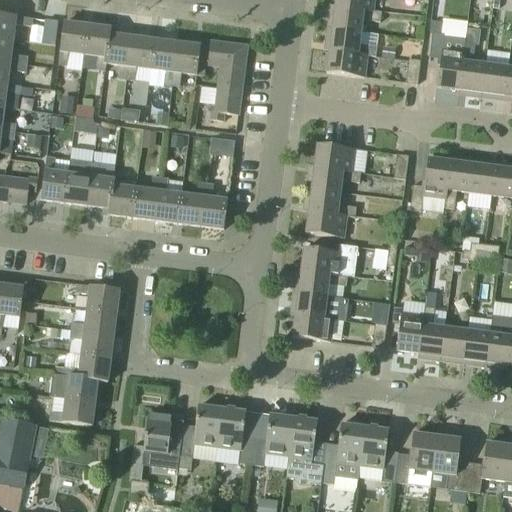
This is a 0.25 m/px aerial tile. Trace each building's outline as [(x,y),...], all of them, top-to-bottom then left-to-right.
[(335,0),(334,8),(373,13),(374,0),(335,0)] [(373,13),(334,8),(334,15),(329,14),(327,30),(360,34),(362,22),(380,24),(381,14),(373,13)] [(32,21),(0,16),(0,39),(12,41),(14,27),(31,29),(32,21)] [(45,22),(44,30),(42,46),(55,48),(58,24),(45,22)] [(86,27),(63,24),(57,67),(66,68),(68,55),(82,57),(86,27)] [(111,31),(109,30),(86,27),(82,57),(97,59),(96,72),(105,73),(106,66),(104,66),(108,36),(110,37),(111,31)] [(330,46),(329,53),(367,58),(375,59),(376,49),(358,46),(360,34),(327,30),(325,45),(330,46)] [(443,36),(432,35),(429,60),(440,61),(436,89),(458,92),(464,45),(465,41),(443,38),(443,36)] [(104,66),(106,66),(119,68),(118,81),(126,82),(131,39),(110,37),(108,36),(104,66)] [(0,39),(0,63),(26,66),(27,58),(10,56),(12,41),(0,39)] [(150,72),(154,42),(131,39),(126,82),(133,83),(135,70),(150,72)] [(154,42),(150,72),(164,73),(163,86),(172,87),(177,45),(154,42)] [(244,72),(247,48),(200,42),(199,48),(200,48),(196,77),(204,79),(205,67),(220,69),(244,72)] [(177,45),(172,87),(179,88),(181,75),(196,77),(200,48),(199,48),(177,45)] [(465,98),(480,100),(485,66),(473,65),(475,47),(464,45),(458,92),(466,93),(465,98)] [(326,75),(364,80),(367,58),(329,53),(326,75)] [(408,61),(405,85),(417,87),(420,63),(408,61)] [(25,75),(26,66),(0,63),(0,86),(7,87),(9,73),(25,75)] [(503,98),(507,69),(485,66),(480,100),(496,102),(496,97),(503,98)] [(244,72),(220,69),(214,114),(211,113),(210,122),(223,124),(224,116),(238,118),(244,72)] [(511,103),(511,69),(507,69),(503,98),(511,99),(510,104),(511,103)] [(0,86),(0,109),(4,110),(6,95),(25,98),(27,89),(20,88),(7,87),(0,86)] [(4,110),(0,109),(0,133),(14,135),(15,126),(2,124),(4,110)] [(0,140),(13,142),(14,135),(0,133),(0,140)] [(229,159),(233,143),(210,137),(206,153),(229,159)] [(317,147),(314,168),(352,173),(355,151),(317,147)] [(396,157),(394,169),(393,180),(405,182),(408,158),(396,157)] [(68,176),(53,174),(55,161),(46,160),(40,202),(64,205),(68,176)] [(449,164),(444,202),(443,210),(453,211),(456,193),(468,195),(472,162),(457,160),(456,164),(449,164)] [(423,199),(444,202),(449,164),(427,161),(423,189),(412,188),(409,212),(421,214),(423,199)] [(488,164),(472,162),(468,195),(491,198),(494,169),(487,168),(488,164)] [(64,205),(86,208),(92,166),(70,163),(68,176),(64,205)] [(113,182),(112,182),(98,180),(100,167),(92,166),(86,208),(108,211),(109,211),(113,182)] [(494,169),(491,198),(511,200),(511,166),(502,166),(502,170),(494,169)] [(360,175),(352,173),(314,168),(313,176),(308,175),(306,191),(339,195),(341,183),(359,185),(360,175)] [(131,220),(135,191),(137,178),(113,175),(112,182),(113,182),(109,211),(108,211),(107,217),(131,220)] [(0,178),(0,203),(26,206),(28,193),(36,194),(37,181),(28,180),(28,182),(0,178)] [(135,191),(131,220),(154,223),(160,181),(152,180),(151,193),(135,191)] [(160,181),(154,223),(177,226),(181,197),(167,195),(169,182),(160,181)] [(200,229),(206,187),(198,186),(197,199),(181,197),(177,226),(200,229)] [(223,232),(227,202),(213,201),(215,188),(206,187),(200,229),(223,232)] [(308,214),(346,219),(354,220),(356,209),(338,207),(339,195),(306,191),(304,206),(309,207),(308,214)] [(346,219),(308,214),(305,236),(343,241),(346,219)] [(389,239),(387,254),(395,255),(397,240),(389,239)] [(477,254),(483,255),(484,247),(470,245),(469,253),(477,254)] [(499,249),(484,247),(483,255),(491,256),(498,257),(499,249)] [(404,249),(403,257),(417,259),(418,251),(404,249)] [(300,272),(338,277),(341,255),(303,250),(300,272)] [(461,261),(476,263),(477,254),(469,253),(462,252),(461,261)] [(385,268),(394,269),(395,255),(387,254),(385,268)] [(490,264),(491,256),(483,255),(477,254),(476,263),(490,264)] [(293,294),(326,298),(328,286),(346,288),(347,278),(338,277),(300,272),(299,279),(295,279),(293,294)] [(0,287),(0,288),(0,329),(2,330),(4,317),(19,319),(23,290),(0,287)] [(86,311),(116,315),(119,292),(77,287),(75,295),(88,297),(86,311)] [(295,317),(333,322),(341,323),(342,313),(325,311),(326,298),(293,294),(291,310),(295,310),(295,317)] [(424,309),(423,317),(418,356),(425,357),(424,361),(440,363),(444,330),(432,328),(434,310),(424,309)] [(71,333),(113,338),(116,315),(86,311),(84,326),(72,325),(71,333)] [(401,315),(399,329),(396,353),(418,356),(423,317),(401,315)] [(292,339),(330,344),(333,322),(295,317),(292,339)] [(491,323),(489,336),(485,369),(500,371),(501,366),(508,367),(511,336),(511,320),(492,318),(491,323)] [(374,326),(371,350),(383,351),(386,327),(374,326)] [(463,361),(467,333),(444,330),(440,363),(455,365),(456,361),(463,361)] [(81,357),(110,361),(113,338),(71,333),(70,341),(82,343),(81,357)] [(485,369),(489,336),(467,333),(463,361),(470,362),(470,367),(485,369)] [(110,361),(81,357),(79,371),(56,368),(55,377),(97,382),(97,384),(107,385),(110,361)] [(48,399),(65,402),(94,405),(97,384),(97,382),(55,377),(51,376),(48,399)] [(63,416),(50,414),(49,423),(91,428),(94,405),(65,402),(63,416)] [(182,434),(179,458),(177,471),(190,472),(194,447),(216,450),(221,411),(198,408),(194,436),(182,434)] [(237,466),(250,467),(253,443),(241,442),(245,414),(221,411),(216,450),(239,453),(237,466)] [(155,455),(179,458),(182,434),(183,427),(171,426),(172,417),(148,414),(142,463),(153,465),(155,455)] [(253,443),(250,467),(263,469),(265,456),(288,459),(293,420),(269,417),(265,445),(253,443)] [(0,486),(24,492),(31,457),(36,429),(36,428),(37,427),(1,420),(0,423),(0,486)] [(312,484),(321,485),(325,453),(313,451),(317,423),(293,420),(288,459),(285,480),(293,481),(299,474),(309,475),(312,484)] [(364,429),(340,426),(337,454),(325,453),(321,485),(334,486),(335,479),(357,482),(359,465),(364,429)] [(36,429),(31,457),(42,460),(48,431),(36,428),(36,429)] [(393,485),(396,462),(384,460),(388,432),(364,429),(359,465),(382,468),(380,484),(393,485)] [(430,489),(432,474),(436,439),(412,436),(410,457),(397,456),(396,462),(393,485),(430,489)] [(447,476),(445,491),(466,494),(469,471),(456,469),(457,464),(460,442),(436,439),(432,474),(447,476)] [(481,481),(504,484),(509,448),(485,445),(482,467),(482,473),(469,471),(466,494),(479,496),(481,481)] [(502,499),(511,500),(511,448),(509,448),(504,484),(502,499)] [(147,499),(149,485),(130,483),(129,497),(147,499)]
